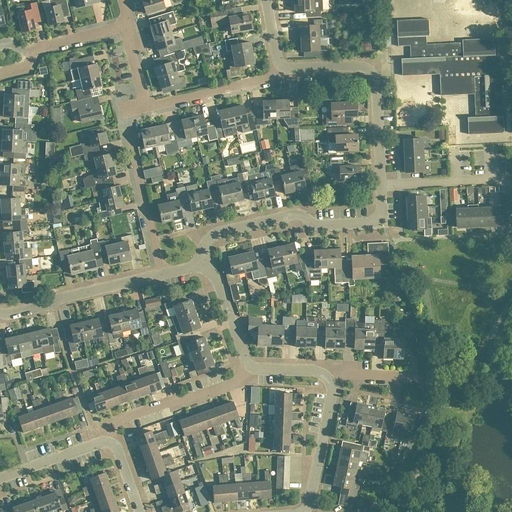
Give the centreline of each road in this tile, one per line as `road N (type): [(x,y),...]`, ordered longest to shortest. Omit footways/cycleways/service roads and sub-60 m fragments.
road 1 (residential): [(197,264),(216,234),(288,216),(321,226),(381,223),(380,187)]
road 2 (residential): [(380,187),(371,74),(357,67),(282,68)]
road 3 (residential): [(162,276),(124,114),(147,108)]
road 4 (residential): [(105,443),(109,425),(230,386),(251,367)]
road 5 (residential): [(0,314),(162,276)]
road 6 (residential): [(147,108),(263,80),(282,68)]
road 7 (residential): [(305,511),(331,395),(326,378)]
